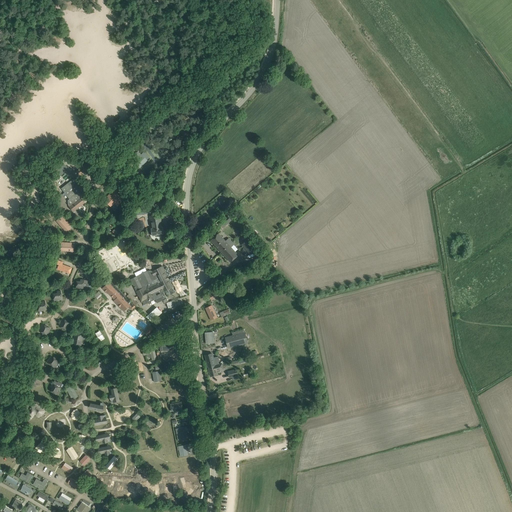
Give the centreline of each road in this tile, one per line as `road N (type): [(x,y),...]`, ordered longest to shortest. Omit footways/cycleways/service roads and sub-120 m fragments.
road 1 (unclassified): [(210,511),(214,467),(186,204)]
road 2 (unclassified): [(186,204),(199,150),(269,59),(277,0)]
